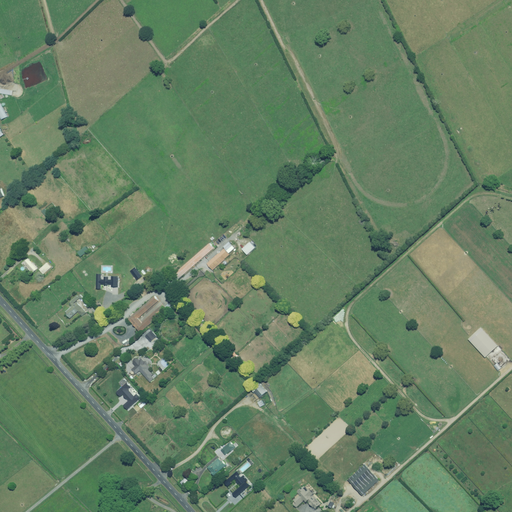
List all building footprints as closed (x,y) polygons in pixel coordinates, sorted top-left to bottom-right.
[(2,89),(1,87),(0,86),(0,93),(13,95),(14,91),(2,89)] [(52,216),(47,208),(43,211),(49,218),(52,216)] [(230,253),(235,248),(230,242),(224,247),(225,248),(226,248),(208,263),(214,270),(225,260),(231,254),(230,253)] [(256,248),(251,242),(243,249),(248,255),(256,248)] [(215,248),(211,243),(173,276),(177,281),(215,248)] [(90,251),(87,246),(79,252),(82,257),(90,251)] [(39,268),(29,258),(24,263),(33,273),(36,271),(39,268)] [(51,268),(47,263),(40,269),(44,274),(51,268)] [(210,279),(206,276),(194,287),(194,286),(186,293),(187,295),(189,298),(210,279)] [(84,298),(81,293),(70,303),(73,306),(67,312),(69,314),(69,315),(71,318),(79,311),(83,316),(87,312),(79,303),(81,301),(84,298)] [(160,301),(156,296),(135,314),(134,312),(131,315),(132,316),(129,318),(141,332),(167,310),(163,305),(143,322),(139,318),(160,301)] [(155,338),(150,333),(146,336),(152,342),(155,338)] [(149,362),(148,361),(145,361),(142,359),(141,360),(139,359),(136,358),(134,360),(134,362),(137,366),(133,369),(137,374),(141,370),(151,382),(157,377),(155,374),(150,368),(151,368),(148,365),(149,362)] [(268,391),(263,385),(255,392),(261,398),(268,391)] [(223,462),(220,459),(209,468),(215,475),(227,465),(224,461),(223,462)] [(360,466),(361,468),(349,479),(363,495),(380,480),(366,465),(365,465),(363,464),(360,466)] [(301,495),(295,500),(296,502),(294,504),(297,508),(309,498),(312,501),(310,502),(315,507),(318,504),(320,506),(323,503),(315,494),(316,493),(312,488),(308,492),(304,487),(299,492),(301,495)]
